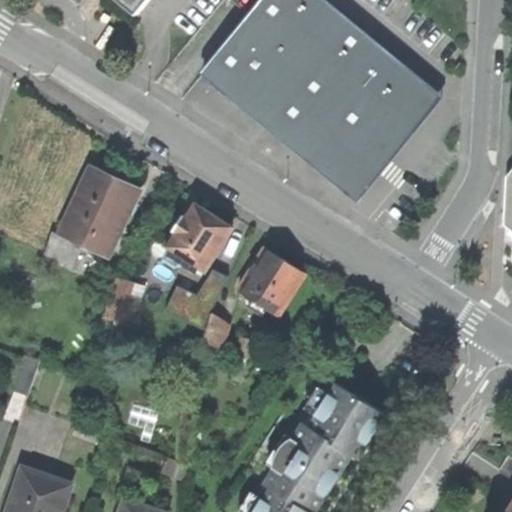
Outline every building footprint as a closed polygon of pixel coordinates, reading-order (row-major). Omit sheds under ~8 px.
[(124,0),(140,13),(150,0),(124,0)] [(357,201),(442,98),(323,0),(229,0),(249,16),(202,73),(280,138),(343,189),(357,201)] [(0,182),(8,185),(13,168),(0,163),(0,204),(1,205),(3,198),(0,196),(0,182)] [(51,180),(13,168),(8,185),(3,198),(1,205),(39,218),(51,180)] [(83,173),(55,236),(104,258),(133,195),(108,184),(83,173)] [(159,261),(172,269),(178,260),(199,273),(227,229),(206,216),(189,205),(179,220),(177,218),(166,234),(169,236),(161,248),(165,251),(159,261)] [(68,268),(71,253),(47,236),(42,252),(41,259),(68,268)] [(145,252),(159,261),(165,251),(161,248),(152,243),(145,252)] [(26,255),(41,259),(42,252),(27,248),(26,255)] [(257,306),(264,311),(274,317),(300,277),(278,262),(261,251),(234,291),(250,302),(257,306)] [(224,280),(210,274),(195,302),(209,309),(224,280)] [(127,286),(111,282),(100,322),(116,326),(127,286)] [(252,314),(257,306),(250,302),(245,310),(252,314)] [(264,311),(257,306),(252,314),(259,319),(264,311)] [(199,364),(241,377),(250,347),(236,341),(233,352),(219,348),(224,326),(208,316),(201,339),(199,364)] [(9,394),(24,399),(36,364),(21,359),(9,394)] [(293,443),(284,458),(332,488),(352,456),(358,460),(368,443),(385,417),(336,387),(330,397),(309,430),(303,426),(293,443)] [(317,389),(304,410),(310,414),(303,426),(309,430),(330,397),(317,389)] [(284,437),(293,443),(303,426),(310,414),(304,410),(296,422),(283,414),(245,475),(258,483),(251,494),(258,499),(265,488),(274,472),(266,467),(275,452),(284,437)] [(284,458),(293,443),(284,437),(275,452),(284,458)] [(274,472),(284,458),(275,452),(266,467),(274,472)] [(497,469),(511,480),(511,459),(506,456),(497,469)] [(316,511),(332,488),(284,458),(274,472),(265,488),(270,491),(257,511),(316,511)] [(60,511),(68,489),(19,472),(5,511),(60,511)] [(239,511),(257,511),(270,491),(265,488),(258,499),(251,494),(239,511)] [(147,511),(123,503),(120,511),(147,511)]
